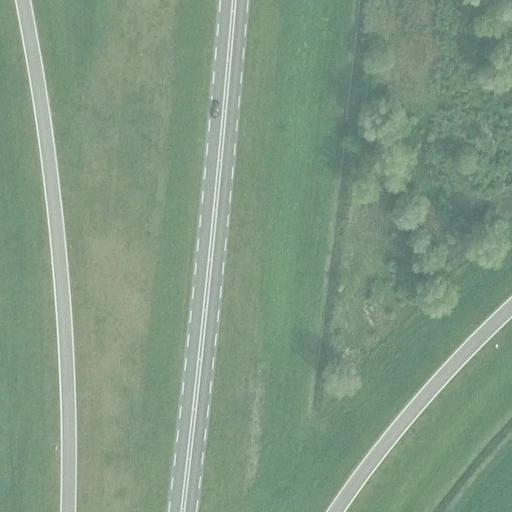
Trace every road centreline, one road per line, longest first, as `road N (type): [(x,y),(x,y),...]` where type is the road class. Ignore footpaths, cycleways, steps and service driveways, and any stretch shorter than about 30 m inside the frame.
road 1 (primary): [(179,511),(232,0)]
road 2 (primary): [(22,0),(63,314),(64,511)]
road 3 (primary): [(336,511),(409,414),(511,305)]
